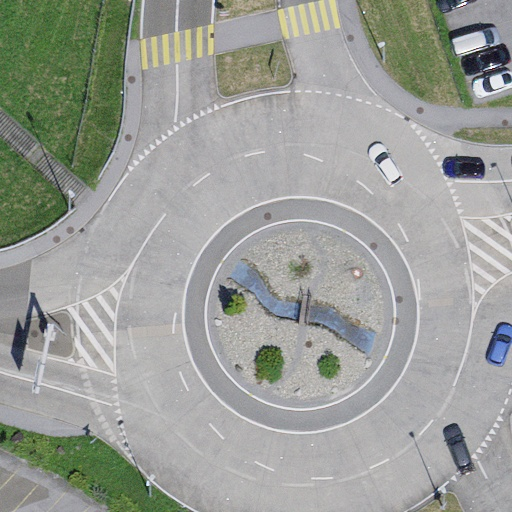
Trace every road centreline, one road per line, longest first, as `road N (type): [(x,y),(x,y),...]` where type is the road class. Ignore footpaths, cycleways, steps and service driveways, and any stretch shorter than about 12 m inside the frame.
road 1 (secondary): [(362,157),(310,146),(257,151),(208,172),(168,208)]
road 2 (motorway): [(180,0),(168,208)]
road 3 (secondary): [(290,486),(341,482),(388,463),(427,430),(456,388)]
road 4 (secondary): [(0,354),(160,414)]
road 5 (motorway): [(362,157),(326,72),(310,0)]
road 6 (secondary): [(160,414),(195,451),(240,476),(290,486)]
road 7 (secondary): [(136,270),(129,319),(138,369),(160,414)]
road 8 (secondary): [(471,322),(466,273),(447,228),(416,191)]
road 9 (secondary): [(136,270),(0,308)]
road 10 (motorway): [(511,506),(456,388)]
